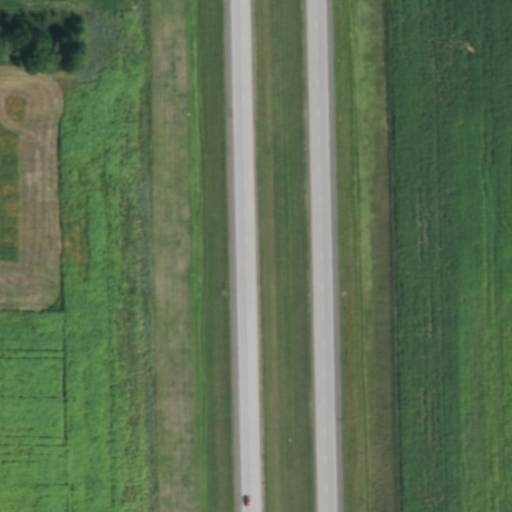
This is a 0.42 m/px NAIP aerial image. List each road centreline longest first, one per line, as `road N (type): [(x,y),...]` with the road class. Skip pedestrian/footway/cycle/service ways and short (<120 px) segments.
road 1 (motorway): [(341,511),(330,0)]
road 2 (motorway): [(249,0),(259,511)]
